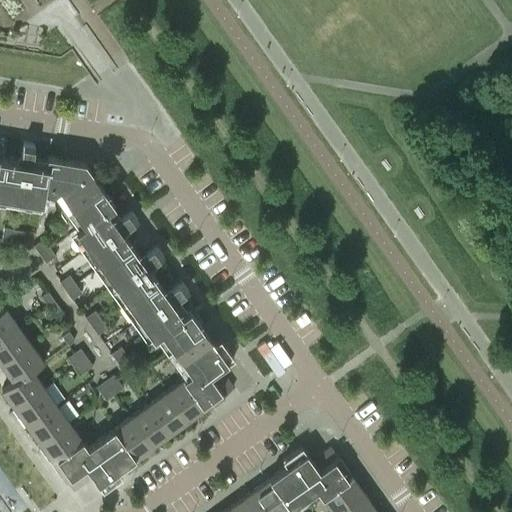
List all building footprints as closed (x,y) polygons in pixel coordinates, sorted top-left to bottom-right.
[(46,157),(32,155),(34,143),(22,141),(20,153),(17,153),(16,159),(4,157),(0,179),(0,193),(41,201),(43,191),(51,193),(57,157),(46,155),(46,157)] [(84,161),(68,158),(57,157),(51,193),(58,188),(71,205),(100,184),(84,161)] [(106,208),(111,204),(113,202),(100,184),(71,205),(82,222),(83,223),(105,207),(106,208)] [(105,207),(83,223),(82,222),(75,227),(101,265),(131,244),(123,232),(128,228),(127,225),(136,218),(130,209),(120,216),(111,204),(106,208),(105,207)] [(3,227),(1,238),(12,240),(14,229),(3,227)] [(24,230),(14,229),(12,240),(22,242),(24,230)] [(42,237),(33,244),(39,253),(49,246),(42,237)] [(138,253),(131,244),(101,265),(127,301),(157,279),(148,268),(154,264),(152,261),(162,254),(155,245),(146,252),(144,249),(138,253)] [(49,246),(39,253),(45,262),(55,255),(49,246)] [(68,274),(59,281),(65,290),(75,283),(68,274)] [(163,288),(157,279),(127,301),(152,335),(160,330),(159,329),(181,313),(180,312),(186,308),(177,297),(187,289),(180,280),(170,287),(169,284),(163,288)] [(75,283),(65,290),(71,298),(81,291),(75,283)] [(47,290),(40,295),(46,304),(53,299),(47,290)] [(53,299),(46,304),(53,312),(59,308),(53,299)] [(0,309),(0,337),(18,325),(4,306),(0,309)] [(188,307),(186,308),(180,312),(181,313),(159,329),(160,330),(190,372),(183,377),(204,406),(233,386),(219,367),(233,357),(219,338),(213,342),(188,307)] [(94,309),(84,316),(91,326),(101,319),(94,309)] [(101,319),(91,326),(96,334),(106,327),(101,319)] [(18,325),(0,337),(0,362),(0,363),(30,342),(18,325)] [(68,330),(61,335),(67,343),(74,339),(68,330)] [(0,363),(12,380),(13,381),(31,368),(32,369),(43,360),(30,342),(0,363)] [(119,346),(110,352),(116,361),(125,354),(119,346)] [(79,347),(73,352),(67,356),(73,365),(86,356),(79,347)] [(125,354),(116,361),(122,370),(132,363),(125,354)] [(92,364),(86,356),(73,365),(79,374),(92,364)] [(13,381),(12,380),(1,388),(14,407),(43,386),(32,369),(31,368),(13,381)] [(113,373),(104,379),(113,392),(122,386),(113,373)] [(204,406),(183,377),(166,389),(187,419),(204,406)] [(113,392),(104,379),(96,385),(102,395),(105,399),(113,392)] [(43,386),(14,407),(27,425),(56,404),(43,386)] [(187,419),(166,389),(148,402),(169,432),(187,419)] [(169,432),(148,402),(130,415),(151,445),(169,432)] [(56,404),(27,425),(40,443),(69,422),(56,404)] [(151,445),(130,415),(112,428),(133,457),(151,445)] [(69,422),(40,443),(52,460),(82,439),(69,422)] [(82,439),(52,460),(72,489),(91,475),(101,489),(121,476),(116,469),(133,457),(112,428),(86,446),(82,439)] [(286,465),(269,477),(290,506),(316,488),(321,495),(350,473),(330,445),(311,459),(301,445),(281,458),(286,465)] [(350,473),(321,495),(332,511),(333,511),(363,491),(350,473)] [(269,477),(251,489),(267,511),(282,511),(290,506),(269,477)] [(267,511),(251,489),(234,502),(241,511),(267,511)] [(363,491),(333,511),(370,511),(375,509),(363,491)] [(241,511),(234,502),(219,511),(241,511)]
